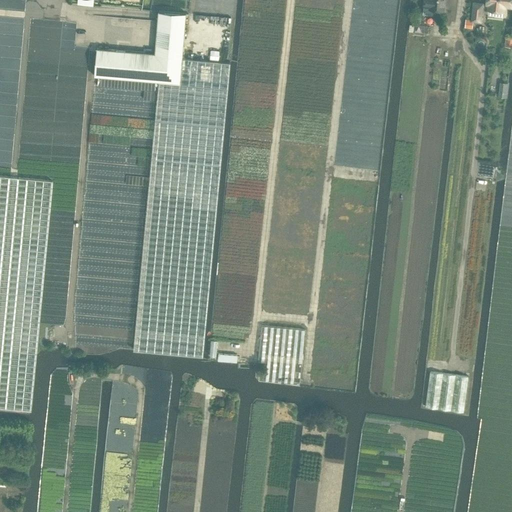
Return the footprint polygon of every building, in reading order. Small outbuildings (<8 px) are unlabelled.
[(424,6),(423,14),(432,15),(433,9),(444,10),(445,0),(429,0),(430,0),(427,0),(423,0),(423,6),(424,6)] [(511,0),(486,0),(486,4),(488,5),(487,9),(502,11),(504,8),(505,6),(511,7),(511,0)] [(474,2),(472,19),(466,19),(465,27),(473,28),(473,20),(481,21),(483,3),(474,2)] [(159,81),(179,83),(182,58),(186,13),(158,11),(155,53),(97,48),(94,76),(152,81),(159,81)] [(159,81),(134,350),(203,356),(230,62),(182,58),(179,83),(159,81)] [(500,82),(498,97),(506,98),(507,83),(500,82)] [(0,175),(0,407),(30,410),(52,181),(0,175)] [(300,383),(305,330),(262,326),(258,365),(264,366),(263,379),(300,383)] [(237,355),(218,354),(218,361),(236,362),(237,355)] [(464,412),(469,377),(430,371),(425,406),(464,412)]
